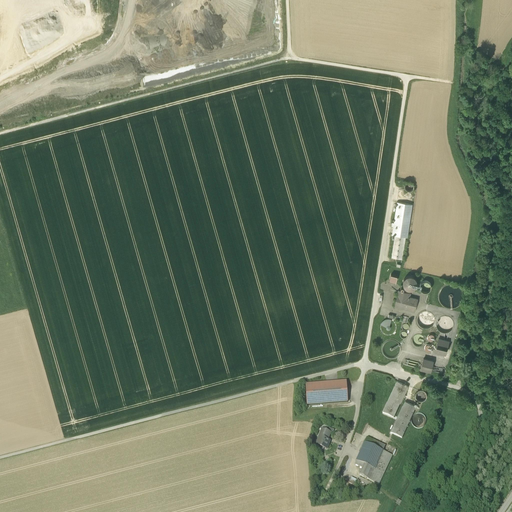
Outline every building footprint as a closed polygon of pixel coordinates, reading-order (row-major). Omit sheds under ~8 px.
[(413,190),(414,188),(413,185),(411,184),(409,183),(407,184),(405,185),(405,188),(405,190),(407,192),(409,192),(411,192),(413,190)] [(412,205),(397,202),(392,235),(395,236),(405,237),(407,237),(412,205)] [(405,237),(395,236),(392,258),(402,260),(405,237)] [(418,276),(405,276),(405,288),(418,289),(418,276)] [(409,297),(408,297),(409,293),(398,291),(394,307),(414,312),(417,299),(409,297)] [(382,322),(380,325),(382,325),(383,324),(386,327),(386,328),(387,329),(387,330),(389,330),(390,329),(390,327),(390,326),(389,326),(389,321),(391,322),(391,320),(388,319),(385,320),(382,322)] [(449,342),(438,339),(435,351),(445,354),(449,342)] [(433,361),(423,359),(420,369),(430,372),(430,371),(429,371),(430,366),(432,367),(433,361)] [(408,386),(397,381),(382,413),(393,418),(408,386)] [(346,382),(306,385),(307,405),(347,402),(346,382)] [(426,399),(427,396),(426,393),(424,391),(421,390),(418,391),(416,393),(416,396),(416,399),(418,401),(421,401),(424,401),(426,399)] [(417,407),(405,401),(390,433),(402,438),(417,407)] [(425,425),(426,421),(425,418),(422,415),(418,414),(414,415),(412,418),(411,421),(412,425),(415,428),(418,429),(422,428),(425,425)] [(327,431),(322,429),(319,437),(320,437),(317,446),(327,450),(330,441),(326,440),(327,437),(328,438),(330,433),(327,431)] [(385,446),(371,440),(369,445),(382,451),(385,446)] [(369,445),(364,443),(358,456),(356,461),(364,465),(362,468),(359,475),(369,480),(382,451),(369,445)] [(382,451),(369,480),(378,484),(392,456),(382,451)]
